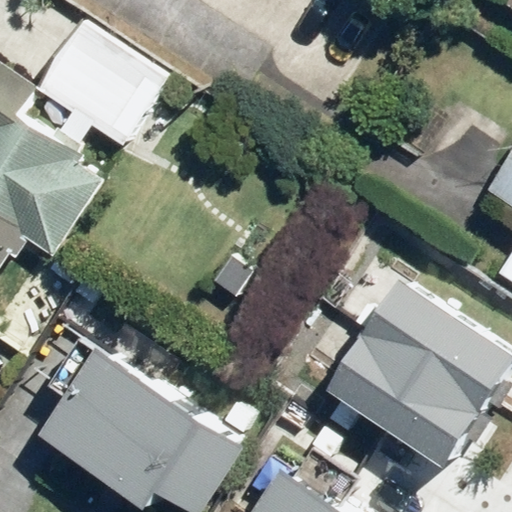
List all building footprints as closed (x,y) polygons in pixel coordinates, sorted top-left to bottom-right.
[(105,115),(134,134),(178,67),(89,8),(47,71),(44,76),(105,115)] [(35,223),(42,227),(69,244),(119,167),(95,153),(101,144),(95,140),(100,132),(95,129),(105,115),(44,76),(47,71),(0,41),(0,190),(40,216),(35,223)] [(511,159),(501,176),(511,183),(511,159)] [(31,248),(42,227),(35,223),(40,216),(0,190),(0,278),(22,243),(31,248)] [(365,365),(349,357),(272,473),(332,511),(418,511),(470,432),(456,424),(472,399),(381,340),(365,365)] [(180,381),(157,364),(136,394),(159,410),(180,381)] [(511,511),(511,451),(506,447),(463,511),(511,511)]
